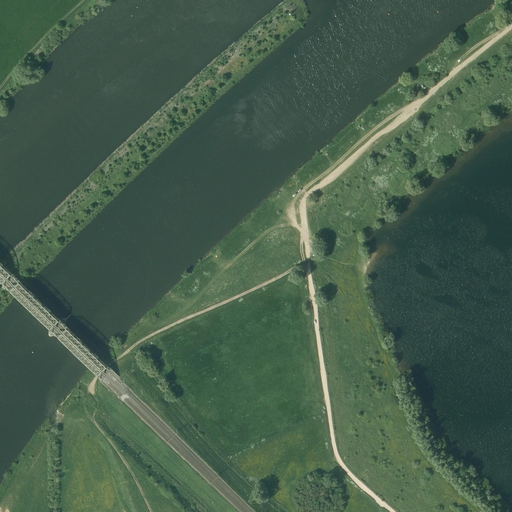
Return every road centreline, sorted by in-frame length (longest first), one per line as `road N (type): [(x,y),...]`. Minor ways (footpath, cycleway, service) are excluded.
road 1 (track): [(511,28),(314,190),(301,213),(306,251)]
road 2 (track): [(392,511),(335,454),(308,265)]
road 3 (track): [(308,265),(147,336),(96,381),(92,395)]
road 4 (track): [(0,87),(84,0)]
